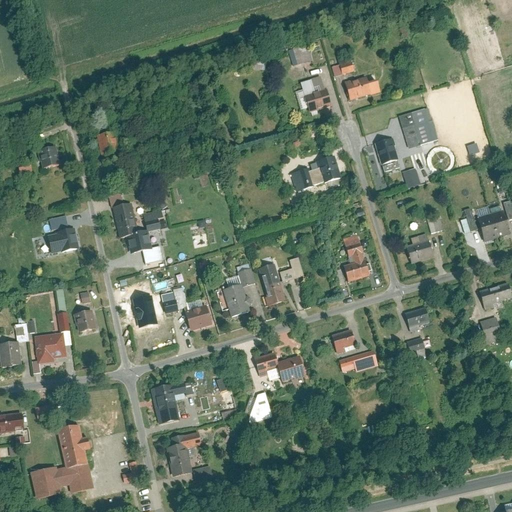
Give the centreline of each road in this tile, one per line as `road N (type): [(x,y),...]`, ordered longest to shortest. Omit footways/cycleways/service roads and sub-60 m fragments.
road 1 (residential): [(45,78),(62,87),(127,376)]
road 2 (residential): [(127,376),(401,293)]
road 3 (residential): [(347,124),(401,293)]
road 4 (tertiary): [(368,511),(511,479)]
road 5 (residential): [(127,376),(160,511)]
road 6 (residential): [(0,391),(127,376)]
